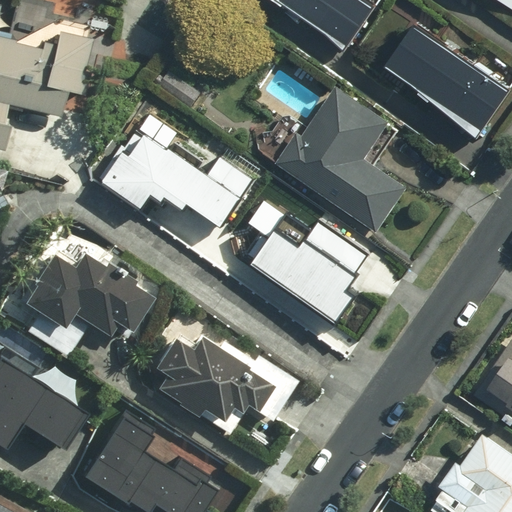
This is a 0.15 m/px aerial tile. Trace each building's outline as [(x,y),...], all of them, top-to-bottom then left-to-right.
[(0,0),(0,159),(0,160),(15,102),(60,113),(67,86),(81,90),(96,32),(65,24),(60,44),(0,29),(0,21),(5,0),(0,0)] [(301,0),(352,37),(379,0),(301,0)] [(511,103),(511,77),(430,17),(396,62),(491,132),(511,103)] [(174,63),(162,80),(197,106),(210,89),(174,63)] [(303,128),(282,158),(381,228),(413,184),(372,154),(398,117),(346,81),(309,133),(303,128)] [(99,172),(142,202),(154,185),(168,194),(171,190),(190,203),(194,197),(230,223),(264,174),(225,147),(212,165),(140,114),(99,172)] [(12,168),(0,164),(0,191),(5,193),(12,168)] [(265,225),(246,252),(345,321),(366,290),(354,282),(364,267),(359,266),(372,246),(323,213),(306,237),(279,219),(272,229),(265,225)] [(88,246),(78,260),(58,247),(29,291),(68,316),(76,305),(114,329),(122,316),(135,324),(157,291),(88,246)] [(227,413),(236,400),(246,406),(252,397),(262,403),(277,380),(249,362),(251,360),(204,331),(197,344),(180,333),(162,362),(172,368),(162,384),(203,409),(208,401),(227,413)] [(511,344),(479,391),(511,414),(511,344)] [(0,440),(19,413),(62,441),(85,407),(0,351),(0,440)] [(126,400),(84,468),(142,504),(138,510),(140,511),(193,511),(213,482),(205,477),(209,470),(180,452),(174,463),(142,444),(158,419),(126,400)] [(448,495),(471,511),(470,511),(511,511),(511,438),(494,426),(448,495)] [(0,511),(31,511),(0,496),(0,511)]
